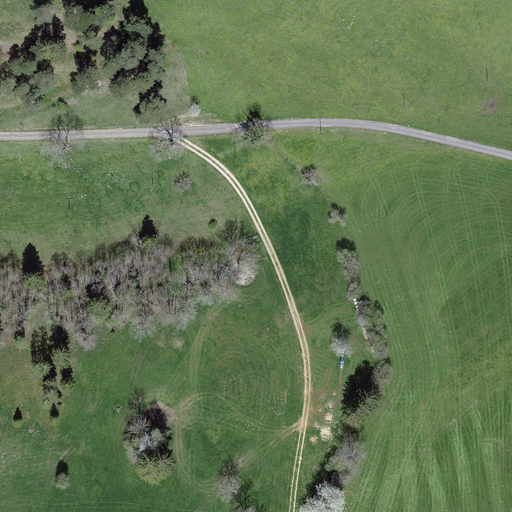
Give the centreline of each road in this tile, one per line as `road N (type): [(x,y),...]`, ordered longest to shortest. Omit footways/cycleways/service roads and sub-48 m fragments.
road 1 (unclassified): [(0,137),(381,126),(511,159)]
road 2 (track): [(162,134),(220,167),(249,198),(300,332),(306,392),(293,511)]
